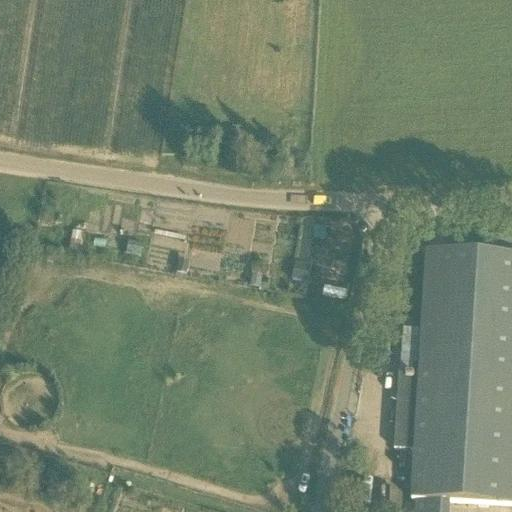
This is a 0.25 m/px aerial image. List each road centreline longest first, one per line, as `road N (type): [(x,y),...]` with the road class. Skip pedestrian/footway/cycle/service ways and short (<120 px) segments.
road 1 (unclassified): [(0,163),(258,201),(377,205)]
road 2 (unclassified): [(317,511),(377,205)]
road 3 (unclassified): [(377,205),(511,197)]
